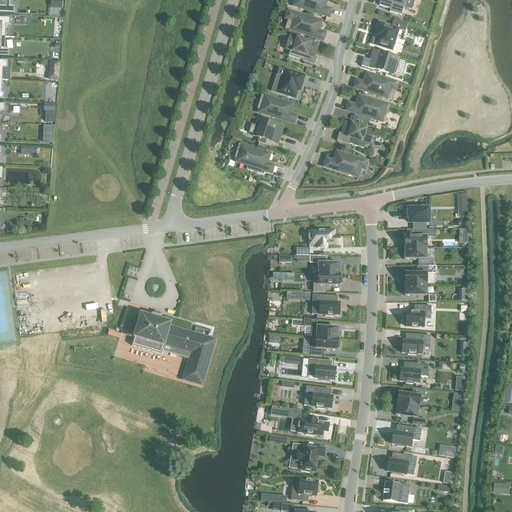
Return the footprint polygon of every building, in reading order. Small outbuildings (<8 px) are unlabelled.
[(0,0),(0,13),(13,14),(13,7),(9,7),(9,0),(0,0)] [(51,0),(51,8),(62,9),(62,0),(51,0)] [(295,0),(294,4),(305,8),(304,10),(318,15),(329,18),(331,10),(323,8),(324,5),(325,6),(326,0),(295,0)] [(386,0),(380,0),(379,6),(391,10),(390,13),(401,16),(404,7),(412,9),(414,0),(388,0),(388,1),(386,0)] [(304,10),(303,16),(317,20),(318,15),(304,10)] [(285,19),(288,20),(285,29),(323,41),(325,34),(311,29),(312,27),(315,27),(317,20),(303,16),(288,11),(285,19)] [(0,37),(5,38),(5,25),(9,26),(9,19),(0,18),(0,37)] [(376,39),(374,45),(391,51),(398,30),(405,33),(407,26),(393,21),(391,28),(378,24),(374,38),(376,39)] [(4,50),(5,38),(0,37),(0,56),(8,57),(8,50),(4,50)] [(285,49),(290,51),(288,56),(302,61),(302,62),(314,66),(316,58),(309,56),(313,44),(289,37),(285,49)] [(363,59),(361,66),(373,70),(393,76),(393,74),(400,76),(405,63),(398,61),(398,59),(378,52),(375,62),(363,59)] [(279,68),(277,76),(282,77),(277,93),(294,98),(297,90),(299,91),(304,77),(279,68)] [(356,81),(354,89),(392,101),(397,83),(371,75),(369,82),(371,83),(370,85),(356,81)] [(271,114),(270,117),(294,124),(296,117),(288,114),(289,112),(290,112),(292,105),(261,95),(257,110),(271,114)] [(346,111),(370,119),(371,116),(385,120),(390,106),(358,96),(356,103),(358,104),(357,106),(349,104),(346,111)] [(44,105),(44,112),(45,112),(45,122),(54,123),(54,106),(44,105)] [(256,127),(251,125),(248,133),(253,135),(252,136),(258,138),(267,141),(273,143),(278,126),(258,119),(256,127)] [(336,142),(348,145),(349,145),(363,149),(365,143),(369,145),(373,132),(350,125),(346,136),(339,134),(336,142)] [(234,159),(248,163),(246,170),(263,176),(264,172),(271,174),(273,166),(265,164),(266,161),(267,161),(270,154),(266,153),(256,150),(238,145),(234,159)] [(339,161),(341,161),(340,164),(326,160),(324,167),(357,178),(360,168),(365,170),(367,162),(341,154),(339,161)] [(465,195),(457,195),(458,217),(466,217),(465,195)] [(428,210),(408,210),(408,219),(409,219),(409,224),(413,224),(413,230),(425,230),(425,224),(428,224),(428,210)] [(467,230),(459,230),(459,245),(467,245),(467,230)] [(317,232),(309,233),(309,246),(317,245),(317,249),(326,249),(326,245),(339,245),(339,237),(334,237),(334,232),(325,232),(325,231),(317,231),(317,232)] [(404,249),(426,249),(426,238),(404,238),(404,241),(402,241),(402,247),(404,247),(404,249)] [(418,267),(431,267),(431,259),(426,260),(426,249),(404,249),(404,251),(402,251),(403,258),(405,258),(405,260),(418,260),(418,267)] [(313,275),(339,276),(340,275),(339,275),(339,273),(341,273),(341,267),(339,267),(339,264),(326,264),(318,264),(318,275),(313,275)] [(404,286),(405,286),(426,286),(426,274),(436,274),(436,267),(431,267),(418,267),(418,274),(404,274),(404,277),(402,277),(402,283),(404,283),(404,286)] [(339,278),(339,276),(313,275),(313,293),(326,293),(326,287),(339,287),(339,284),(341,284),(341,278),(339,278)] [(426,286),(405,286),(405,288),(403,288),(403,294),(405,294),(405,297),(415,296),(426,296),(426,286)] [(312,296),(311,315),(325,316),(325,317),(333,317),(333,316),(339,316),(339,309),(336,309),(337,297),(312,296)] [(405,327),(423,328),(424,319),(430,319),(431,307),(417,306),(417,313),(406,313),(406,315),(404,315),(403,325),(405,325),(405,327)] [(133,317),(127,336),(134,338),(131,346),(161,355),(162,351),(189,359),(183,381),(202,386),(214,344),(193,338),(194,334),(169,327),(170,323),(159,320),(160,318),(152,316),(152,318),(141,315),(139,318),(133,317)] [(311,338),(337,340),(337,338),(339,338),(340,332),(338,332),(338,329),(316,328),(316,321),(303,320),(303,321),(303,327),(312,328),(311,338)] [(402,342),(402,354),(407,354),(407,356),(416,356),(416,355),(421,355),(422,348),(429,349),(430,337),(405,335),(405,342),(402,342)] [(337,343),(337,340),(311,338),(310,357),(323,358),(323,350),(337,351),(337,349),(339,349),(339,343),(337,343)] [(333,362),(309,359),(307,379),(320,380),(320,381),(328,382),(328,381),(334,381),(335,374),(335,371),(335,369),(334,369),(333,369),(333,362)] [(400,375),(399,382),(405,383),(405,384),(413,385),(413,383),(419,384),(419,377),(427,378),(428,366),(404,363),(403,370),(401,370),(400,370),(400,372),(400,375)] [(317,408),(317,409),(325,410),(325,409),(331,410),(331,402),(329,402),(330,390),(306,387),(304,406),(317,408)] [(397,405),(418,408),(420,397),(424,398),(425,391),(412,389),(411,396),(398,394),(398,397),(396,396),(395,402),(397,403),(397,405)] [(511,395),(504,395),(503,404),(511,405),(511,401),(511,395)] [(418,408),(397,405),(397,406),(397,407),(395,407),(394,413),(396,413),(396,416),(417,419),(418,408)] [(288,409),(286,418),(292,419),(299,420),(300,411),(288,409)] [(299,420),(297,433),(305,434),(305,436),(313,437),(313,436),(322,437),(322,431),(327,432),(328,425),(315,423),(316,419),(308,418),(307,421),(299,420)] [(393,432),(391,445),(397,446),(397,447),(405,448),(405,447),(411,448),(412,441),(419,442),(421,430),(397,426),(396,432),(393,432)] [(324,450),(303,446),(302,454),(297,454),(296,462),(300,463),(299,471),(300,471),(300,472),(309,474),(310,472),(315,473),(317,464),(318,457),(323,458),(324,450)] [(389,460),(388,462),(388,465),(386,472),(392,473),(392,475),(400,476),(400,475),(406,476),(407,469),(414,470),(417,458),(392,454),(391,461),(389,460)] [(445,472),(443,484),(449,485),(450,485),(452,474),(451,473),(445,472)] [(293,481),(290,501),(304,502),(304,495),(316,497),(316,494),(318,495),(319,485),(317,485),(317,482),(299,480),(299,481),(293,481)] [(385,483),(383,502),(407,505),(409,486),(385,483)] [(509,486),(493,485),(493,493),(508,493),(509,486)]
